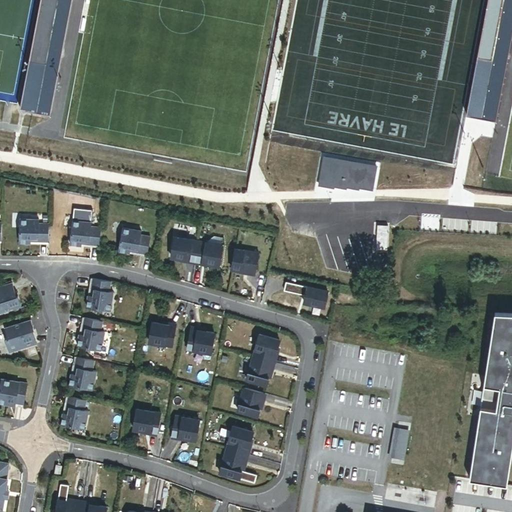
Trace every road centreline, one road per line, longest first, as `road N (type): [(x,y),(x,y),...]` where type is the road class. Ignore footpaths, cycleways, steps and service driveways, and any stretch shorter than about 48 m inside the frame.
road 1 (residential): [(36,441),(118,456),(256,503),(277,500),(312,348),(309,333),(294,324),(125,276),(43,266)]
road 2 (residential): [(43,266),(54,334),(36,441)]
